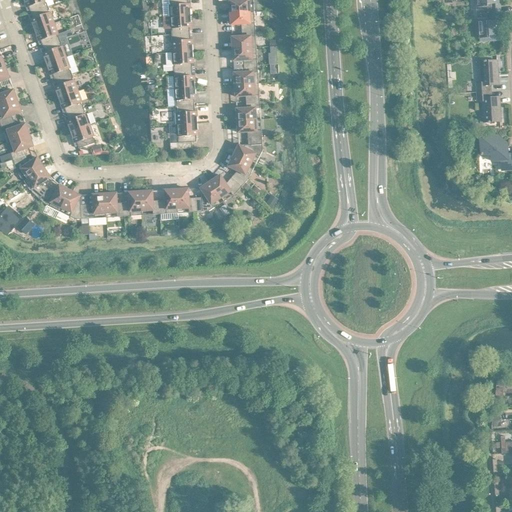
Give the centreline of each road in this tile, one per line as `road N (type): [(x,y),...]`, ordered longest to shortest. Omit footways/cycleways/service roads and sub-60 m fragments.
road 1 (residential): [(5,0),(54,145),(72,175),(201,165),(212,128)]
road 2 (secondary): [(0,325),(307,296)]
road 3 (secondary): [(306,277),(0,291)]
road 4 (secondary): [(330,0),(347,187)]
road 5 (secondary): [(377,184),(372,0)]
road 6 (secondary): [(402,511),(390,380)]
road 7 (residential): [(212,128),(207,0)]
road 8 (secondary): [(358,389),(362,511)]
